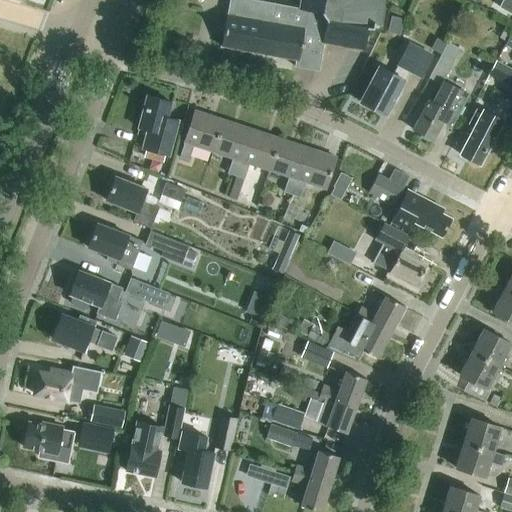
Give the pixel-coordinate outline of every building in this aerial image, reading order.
[(300,0),(299,8),(255,0),(229,0),(226,14),(221,46),(295,59),(294,66),(318,70),(323,42),(363,49),(367,28),(372,28),(373,24),(381,25),(383,12),(383,1),(382,0),(300,0)] [(511,0),(502,0),(499,7),(511,13),(511,0)] [(511,49),(511,33),(509,32),(502,44),(511,49)] [(446,116),(454,120),(468,94),(444,80),(460,48),(447,42),(428,78),(441,84),(432,102),(428,100),(412,129),(433,140),(446,116)] [(420,77),(431,55),(408,43),(397,65),(393,74),(378,66),(359,101),(385,115),(404,80),(408,71),(420,77)] [(511,87),(511,68),(496,60),(488,75),(511,87)] [(170,155),(175,138),(179,119),(166,116),(170,102),(146,95),(138,128),(149,131),(144,148),(170,155)] [(212,151),(223,120),(194,111),(184,142),(179,157),(187,160),(193,144),(212,151)] [(485,132),(493,117),(483,111),(475,126),(474,126),(459,154),(479,164),(494,136),(485,132)] [(235,176),(251,129),(223,120),(212,151),(232,158),(227,173),(235,176)] [(269,170),(279,139),(251,129),(235,176),(244,179),(249,163),(269,170)] [(292,194),(307,148),(279,139),(269,170),(288,176),(283,192),(292,194)] [(307,148),(292,194),(300,197),(305,182),(325,188),(335,158),(307,148)] [(165,164),(156,168),(161,176),(169,172),(165,164)] [(393,205),(403,188),(367,169),(357,186),(393,205)] [(150,228),(158,207),(141,200),(146,188),(115,176),(105,200),(136,212),(132,221),(150,228)] [(180,202),(185,190),(165,182),(161,194),(180,202)] [(340,198),(343,191),(334,186),(330,193),(340,198)] [(421,205),(404,196),(390,222),(408,231),(413,221),(441,236),(450,218),(440,213),(442,209),(424,199),(421,205)] [(130,270),(141,241),(127,236),(128,235),(96,223),(87,247),(117,259),(115,264),(130,270)] [(415,285),(426,264),(418,260),(420,256),(403,247),(409,236),(384,223),(375,240),(382,243),(372,262),(390,271),(389,271),(415,285)] [(282,273),(299,235),(274,224),(261,254),(265,256),(261,264),(282,273)] [(190,267),(196,252),(187,249),(188,246),(150,231),(145,244),(163,251),(161,256),(190,267)] [(337,258),(343,246),(333,241),(327,253),(337,258)] [(114,320),(121,302),(117,300),(121,288),(109,283),(109,282),(78,270),(69,294),(72,296),(71,300),(73,305),(84,309),(88,307),(90,303),(99,306),(96,313),(114,320)] [(162,308),(168,293),(130,278),(124,292),(162,308)] [(511,321),(511,292),(504,288),(492,311),(511,321)] [(260,317),(268,296),(253,290),(245,312),(260,317)] [(357,314),(391,332),(404,306),(385,296),(375,314),(360,307),(357,314)] [(135,331),(152,337),(160,313),(144,307),(135,331)] [(111,351),(116,337),(93,327),(96,321),(79,314),(77,320),(61,314),(52,338),(83,350),(87,341),(111,351)] [(377,357),(391,332),(357,314),(353,321),(367,329),(358,347),(377,357)] [(332,349),(338,337),(303,319),(297,331),(332,349)] [(471,352),(498,366),(510,343),(483,329),(471,352)] [(144,360),(152,341),(133,333),(125,352),(144,360)] [(306,342),(300,356),(326,367),(332,352),(306,342)] [(273,353),(259,348),(254,359),(268,364),(273,353)] [(486,389),(498,366),(471,352),(459,375),(468,380),(462,391),(484,401),(489,390),(486,389)] [(70,378),(71,373),(50,368),(49,373),(38,371),(33,394),(79,403),(84,381),(70,378)] [(252,370),(249,380),(259,383),(262,373),(252,370)] [(320,393),(356,406),(366,379),(345,371),(338,391),(322,385),(320,393)] [(320,393),(317,400),(321,402),(314,422),(346,433),(356,406),(320,393)] [(489,404),(496,408),(501,398),(493,395),(489,404)] [(298,429),(304,413),(277,403),(271,420),(298,429)] [(178,438),(184,408),(168,405),(163,435),(178,438)] [(121,427),(123,414),(103,410),(100,423),(121,427)] [(230,450),(237,418),(221,415),(214,447),(230,450)] [(462,443),(492,452),(499,430),(500,427),(470,418),(462,443)] [(124,470),(155,476),(161,448),(156,447),(160,425),(134,419),(124,470)] [(42,425),(28,422),(23,446),(41,450),(40,452),(56,456),(58,446),(70,449),(73,433),(61,430),(62,427),(42,423),(42,425)] [(110,445),(114,429),(83,422),(79,438),(110,445)] [(292,447),(297,433),(270,424),(265,438),(292,447)] [(206,487),(214,453),(204,451),(207,437),(181,431),(177,449),(187,451),(181,482),(206,487)] [(501,466),(504,455),(492,452),(462,443),(455,467),(485,476),(489,462),(501,466)] [(293,473),(330,484),(339,456),(317,450),(311,470),(295,465),(293,473)] [(330,484),(293,473),(293,474),(274,468),(273,469),(261,465),(254,488),(267,493),(271,480),(274,481),(276,485),(282,487),(286,484),(289,485),(290,481),(291,480),(306,485),(300,505),(321,511),(330,484)] [(511,479),(508,478),(503,493),(511,495),(511,479)] [(442,511),(444,511),(485,511),(475,509),(479,495),(449,486),(442,511)] [(511,511),(511,495),(503,493),(499,508),(511,511)]
